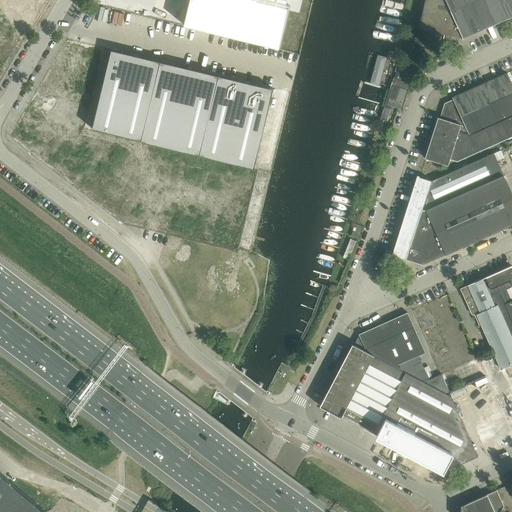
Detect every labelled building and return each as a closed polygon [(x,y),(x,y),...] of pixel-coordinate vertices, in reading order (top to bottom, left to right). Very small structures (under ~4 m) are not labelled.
[(184,25),(279,48),(290,5),(286,4),(287,0),(189,0),(185,19),(184,25)] [(425,0),(419,28),(420,29),(449,35),(463,38),(446,0),(425,0)] [(511,0),(446,0),(463,38),(511,16),(511,0)] [(84,9),(94,15),(98,8),(88,2),(84,9)] [(111,50),(92,129),(141,141),(141,142),(254,169),(274,89),(152,60),(111,50)] [(371,82),(380,84),(387,55),(378,53),(371,82)] [(393,79),(380,122),(386,124),(391,106),(403,110),(410,84),(400,81),(403,71),(398,69),(394,79),(393,79)] [(450,158),(457,159),(511,137),(511,76),(510,72),(454,94),(453,99),(445,102),(441,116),(437,117),(426,158),(449,164),(450,158)] [(426,210),(503,176),(497,162),(504,158),(501,151),(433,181),(433,182),(419,177),(394,254),(424,264),(446,254),(426,210)] [(426,210),(446,254),(511,224),(511,195),(503,176),(426,210)] [(355,224),(351,236),(358,239),(362,227),(355,224)] [(350,239),(343,257),(349,259),(356,241),(350,239)] [(511,266),(465,284),(491,357),(482,361),(500,411),(474,420),(485,450),(511,440),(511,266)] [(199,290),(190,297),(193,301),(202,293),(199,290)] [(320,406),(341,417),(342,415),(374,432),(405,372),(450,395),(449,393),(441,375),(430,380),(419,355),(425,353),(417,334),(407,313),(389,321),(383,324),(381,325),(359,335),(360,338),(361,338),(354,345),(353,344),(352,344),(352,345),(334,379),(329,389),(320,406)] [(374,432),(373,433),(377,435),(384,439),(388,441),(440,468),(444,471),(445,471),(455,467),(471,460),(478,456),(450,395),(405,372),(374,432)] [(0,511),(45,511),(0,473),(0,511)] [(506,511),(502,509),(504,506),(497,490),(461,506),(460,511),(506,511)] [(75,511),(60,499),(49,511),(75,511)]
